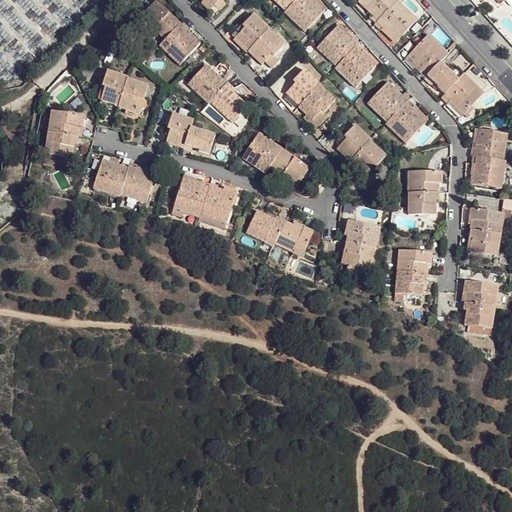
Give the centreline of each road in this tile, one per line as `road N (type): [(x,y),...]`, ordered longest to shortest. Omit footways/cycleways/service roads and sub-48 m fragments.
road 1 (track): [(511,493),(421,435),(382,397),(267,348),(181,329),(69,325),(0,312)]
road 2 (residential): [(447,287),(455,130),(337,0)]
road 3 (residential): [(329,215),(335,175),(327,160),(179,0)]
road 4 (residential): [(100,142),(225,173),(329,215)]
road 5 (residential): [(38,86),(126,0)]
